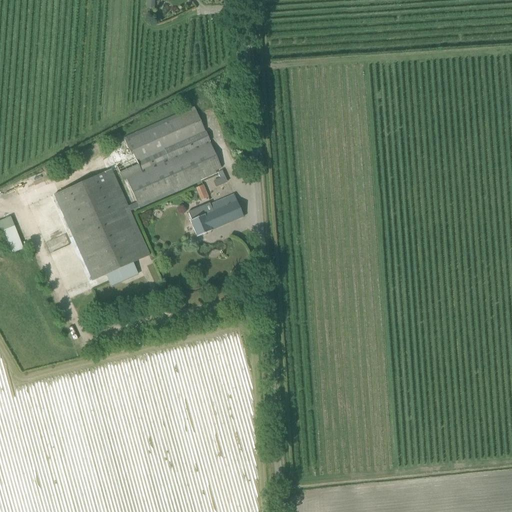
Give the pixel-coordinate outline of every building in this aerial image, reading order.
[(146,0),(146,8),(154,8),(154,0),(146,0)] [(195,110),(166,123),(165,121),(155,125),(156,127),(126,141),(134,158),(115,167),(121,180),(125,178),(137,203),(128,207),(130,212),(138,208),(218,174),(220,179),(224,177),(222,172),(209,142),(210,142),(205,132),(205,133),(195,110)] [(130,212),(128,207),(111,170),(104,173),(99,163),(53,183),(58,193),(51,197),(89,283),(105,275),(110,287),(121,282),(124,284),(129,282),(130,278),(138,275),(133,263),(149,256),(129,212),(130,212)] [(203,185),(196,188),(200,200),(208,198),(203,185)] [(210,206),(209,204),(188,213),(191,221),(190,221),(195,232),(194,233),(195,235),(196,234),(197,237),(242,218),(243,218),(236,202),(233,196),(210,206)] [(23,250),(11,216),(0,220),(0,235),(7,255),(23,250)]
